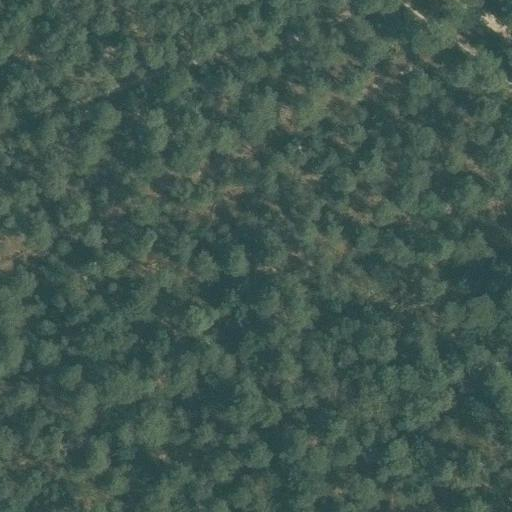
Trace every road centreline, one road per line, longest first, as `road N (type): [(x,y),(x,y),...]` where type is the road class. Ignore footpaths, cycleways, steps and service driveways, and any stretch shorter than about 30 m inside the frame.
road 1 (track): [(0,266),(458,44)]
road 2 (unknown): [(388,0),(285,44),(157,70),(38,112),(0,139)]
road 3 (track): [(511,350),(195,511)]
road 4 (track): [(511,85),(402,0)]
